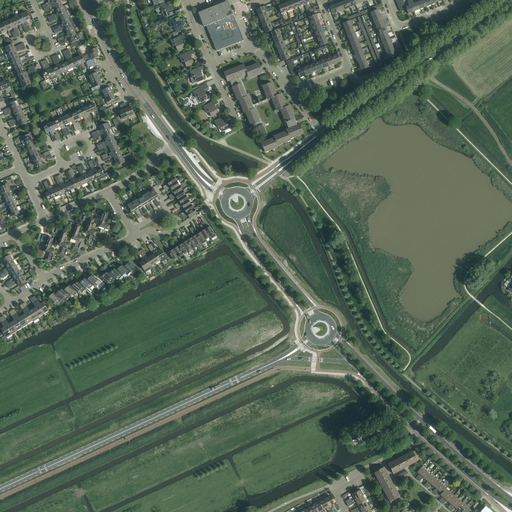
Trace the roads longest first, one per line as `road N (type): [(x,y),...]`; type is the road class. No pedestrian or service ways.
road 1 (secondary): [(284,357),(0,489)]
road 2 (secondary): [(511,498),(332,333)]
road 3 (tertiary): [(323,133),(501,6)]
road 4 (secondary): [(350,361),(460,469),(511,508)]
road 5 (residential): [(293,92),(348,66),(322,0)]
road 6 (tertiary): [(320,316),(260,243),(246,212)]
road 7 (tertiary): [(237,216),(252,248),(310,320)]
